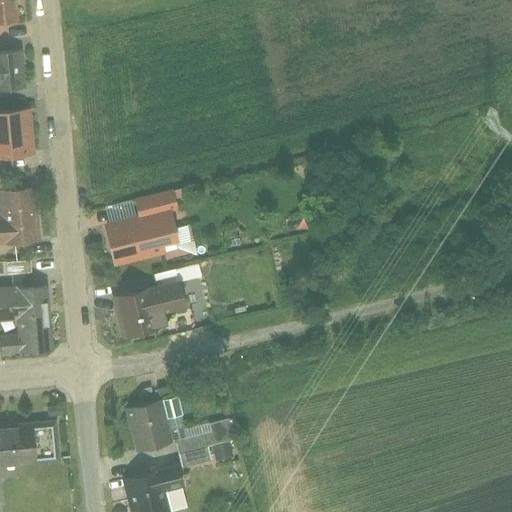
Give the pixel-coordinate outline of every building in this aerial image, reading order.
[(0,0),(0,28),(21,27),(18,0),(0,0)] [(0,94),(26,92),(22,51),(0,52),(0,94)] [(0,161),(36,158),(31,108),(0,111),(0,161)] [(1,192),(3,216),(0,216),(0,245),(41,242),(36,189),(1,192)] [(175,213),(104,228),(114,271),(184,256),(175,213)] [(16,352),(53,348),(47,284),(0,288),(0,321),(14,320),(16,352)] [(150,289),(114,298),(125,344),(161,335),(150,289)] [(160,401),(128,410),(141,457),(173,448),(160,401)] [(54,423),(0,427),(0,464),(58,459),(54,423)] [(180,468),(123,484),(130,511),(163,511),(160,501),(187,493),(180,468)]
